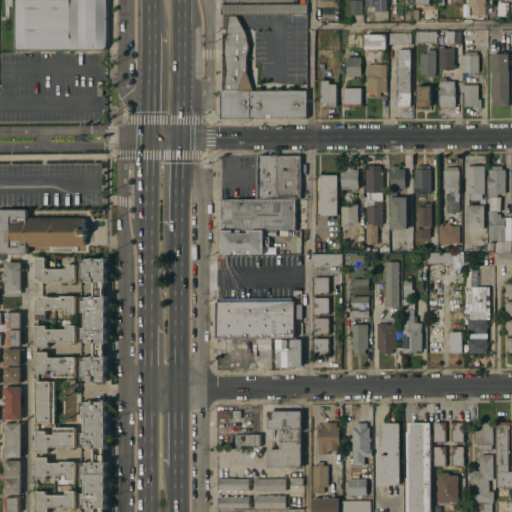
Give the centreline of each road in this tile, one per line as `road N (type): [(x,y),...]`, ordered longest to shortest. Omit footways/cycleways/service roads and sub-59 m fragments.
road 1 (residential): [(121,134),(128,511)]
road 2 (tertiary): [(511,136),(147,138)]
road 3 (residential): [(511,389),(147,390)]
road 4 (residential): [(199,511),(204,194),(178,162)]
road 5 (primary): [(147,138),(147,319)]
road 6 (primary): [(177,390),(178,240)]
road 7 (primary): [(179,138),(180,0)]
road 8 (residential): [(0,126),(108,129),(131,138)]
road 9 (residential): [(131,138),(0,142)]
road 10 (residential): [(179,117),(208,86),(207,0)]
road 11 (residential): [(125,0),(127,93),(149,115)]
road 12 (primary): [(147,390),(146,511)]
